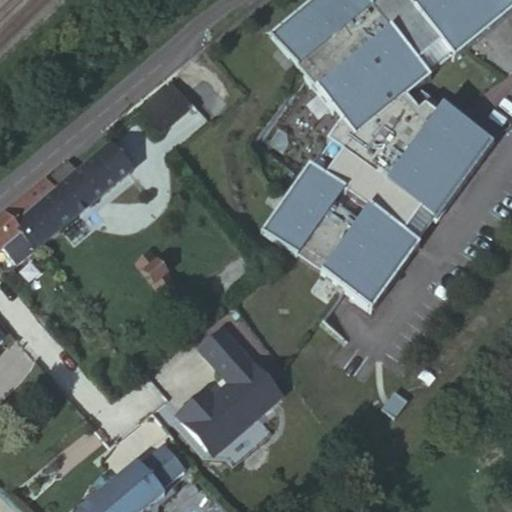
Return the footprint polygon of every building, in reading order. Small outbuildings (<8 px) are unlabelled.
[(511,16),(511,8),(505,0),(314,0),(272,33),(336,114),(346,106),(351,112),(329,144),(332,147),(315,171),(312,169),(264,237),(376,315),(424,247),(421,245),(439,220),(442,222),(494,145),(443,110),(439,117),(426,109),(419,115),(407,101),(432,81),(414,58),(436,41),(454,63),(511,16)] [(178,83),(145,110),(164,133),(197,106),(178,83)] [(111,149),(78,176),(68,164),(15,207),(5,216),(14,227),(36,255),(132,175),(111,149)] [(0,219),(0,274),(1,276),(10,276),(36,255),(14,227),(5,216),(0,219)] [(149,258),(135,269),(162,302),(176,290),(149,258)] [(219,461),(281,408),(224,340),(201,359),(225,388),(227,386),(232,392),(205,414),(199,407),(178,425),(207,460),(219,461)] [(95,499),(78,511),(146,511),(158,503),(154,499),(179,479),(158,454),(134,473),(131,470),(106,490),(95,499)] [(95,499),(106,490),(98,480),(87,490),(95,499)]
